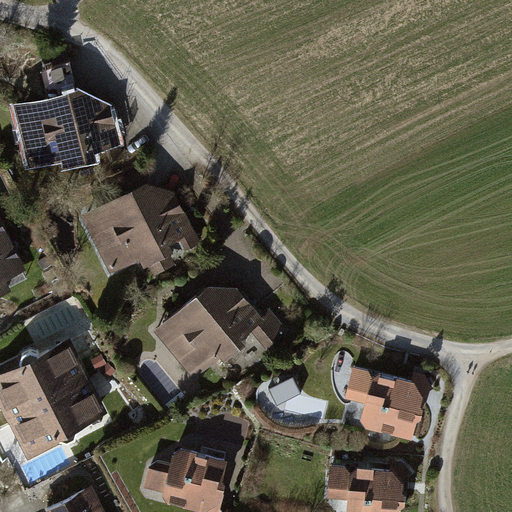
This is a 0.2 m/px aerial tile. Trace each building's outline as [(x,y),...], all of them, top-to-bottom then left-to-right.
[(79,83),(21,101),(36,165),(63,159),(64,166),(124,156),(114,102),(79,83)] [(130,181),(75,214),(99,264),(133,247),(149,271),(196,236),(175,195),(130,181)] [(0,212),(0,291),(12,286),(11,284),(27,275),(23,267),(27,265),(0,212)] [(211,269),(146,324),(201,380),(275,308),(251,283),(211,269)] [(252,333),(267,349),(291,328),(276,312),(252,333)] [(0,362),(0,402),(5,413),(89,371),(70,334),(41,348),(40,347),(31,344),(22,349),(21,352),(0,362)] [(428,371),(358,354),(351,384),(367,388),(362,411),(415,424),(428,371)] [(5,413),(28,458),(66,438),(69,439),(76,435),(79,425),(78,424),(108,409),(89,371),(5,413)] [(297,377),(273,385),(278,399),(302,392),(297,377)] [(174,453),(154,449),(142,484),(199,501),(205,511),(230,511),(229,511),(223,497),(230,449),(181,433),(174,453)] [(404,511),(409,460),(333,453),(330,485),(352,487),(349,511),(404,511)] [(107,511),(92,482),(39,509),(40,511),(107,511)]
